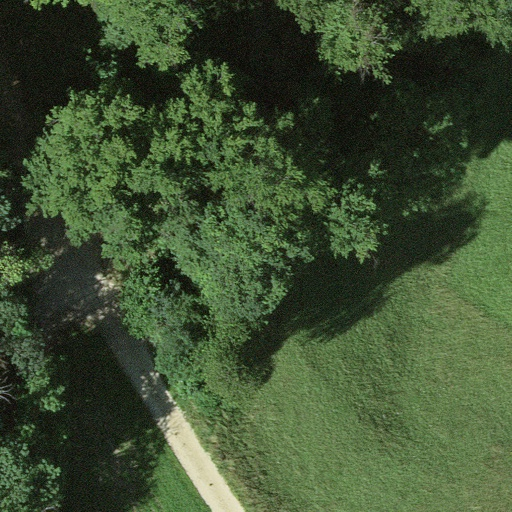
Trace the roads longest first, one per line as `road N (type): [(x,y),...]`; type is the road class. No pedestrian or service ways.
road 1 (track): [(229,511),(128,356),(60,277)]
road 2 (track): [(60,277),(45,334),(34,511)]
road 3 (track): [(60,277),(0,102)]
